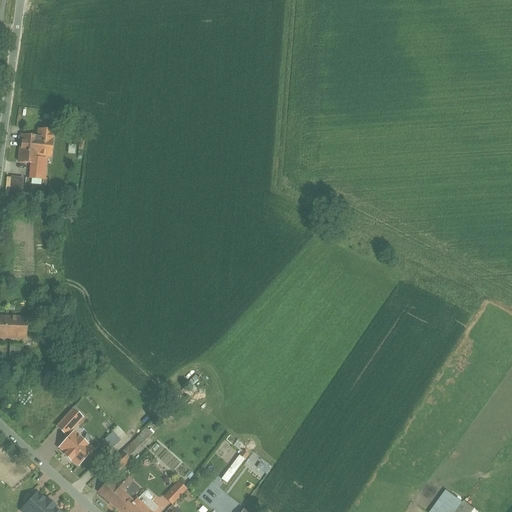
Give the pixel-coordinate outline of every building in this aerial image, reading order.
[(39,137),(22,135),(19,163),(37,165),(38,155),(51,157),(53,140),(52,140),(53,132),(39,130),(39,137)] [(72,140),(83,142),(84,134),(73,133),(72,140)] [(28,318),(0,316),(0,338),(27,340),(28,318)] [(24,345),(10,345),(10,357),(23,357),(24,345)] [(66,435),(71,431),(82,418),(73,410),(57,427),(66,435)] [(69,438),(60,449),(66,454),(65,456),(71,461),(72,459),(79,465),(92,450),(71,431),(66,435),(69,438)] [(128,448),(107,467),(115,475),(131,461),(123,453),(128,448)] [(224,480),(230,483),(246,459),(240,455),(224,480)] [(125,474),(115,485),(110,480),(99,492),(121,511),(121,510),(131,500),(137,493),(129,486),(133,482),(125,474)] [(179,483),(165,497),(173,505),(187,490),(179,483)] [(471,511),(473,510),(446,490),(430,511),(471,511)] [(153,496),(148,491),(146,492),(144,494),(151,500),(153,498),(153,496)] [(57,511),(37,494),(22,511),(23,511),(57,511)] [(138,500),(135,498),(133,501),(131,500),(121,510),(122,511),(151,511),(145,507),(151,501),(151,500),(144,494),(138,500)]
